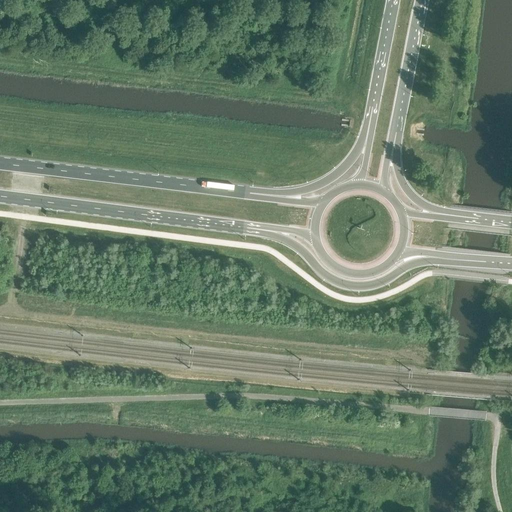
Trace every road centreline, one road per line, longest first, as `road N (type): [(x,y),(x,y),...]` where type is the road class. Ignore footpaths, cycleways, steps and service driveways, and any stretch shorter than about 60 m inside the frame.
road 1 (track): [(12,313),(411,354)]
road 2 (primary): [(253,196),(0,165)]
road 3 (primary): [(0,195),(248,225)]
road 4 (trunk): [(248,225),(286,239),(351,286),(382,281),(427,257)]
road 5 (motorway): [(371,129),(328,179),(253,196)]
road 6 (motorway): [(392,134),(418,0)]
road 7 (motorway): [(396,0),(371,129)]
